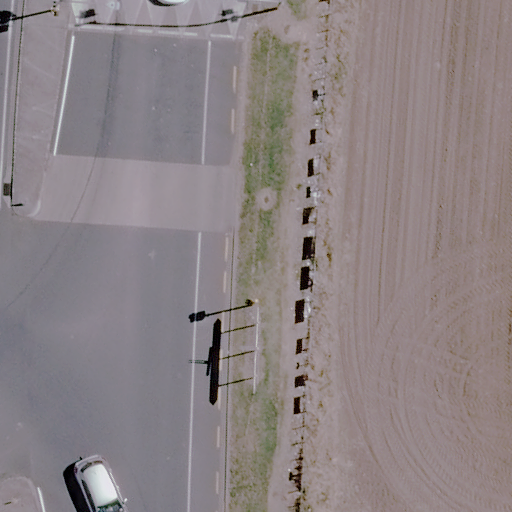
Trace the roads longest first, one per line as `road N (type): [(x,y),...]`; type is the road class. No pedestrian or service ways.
road 1 (secondary): [(148,0),(128,288)]
road 2 (secondary): [(128,288),(129,424)]
road 3 (secondary): [(129,424),(0,411)]
road 4 (secondary): [(0,279),(128,288)]
